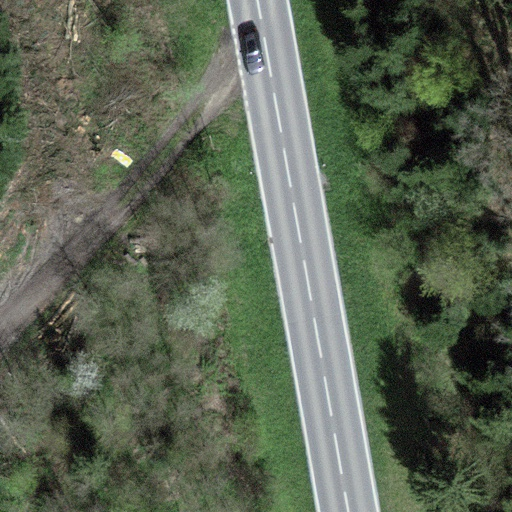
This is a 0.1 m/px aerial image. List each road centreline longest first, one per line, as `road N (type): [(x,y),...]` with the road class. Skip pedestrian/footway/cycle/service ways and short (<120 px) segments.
road 1 (secondary): [(339,511),(237,0)]
road 2 (track): [(250,78),(0,318)]
